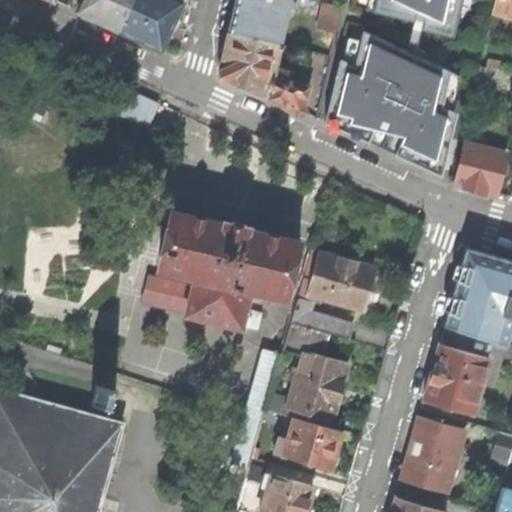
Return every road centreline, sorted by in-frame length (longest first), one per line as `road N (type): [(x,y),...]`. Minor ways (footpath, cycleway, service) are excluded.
road 1 (residential): [(454,208),(365,511)]
road 2 (residential): [(192,87),(454,208)]
road 3 (residential): [(0,8),(192,87)]
